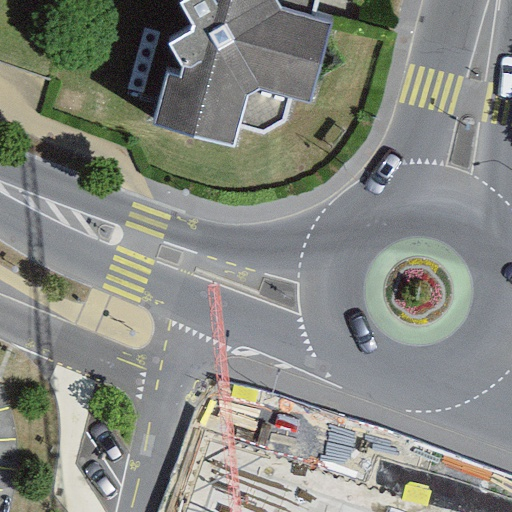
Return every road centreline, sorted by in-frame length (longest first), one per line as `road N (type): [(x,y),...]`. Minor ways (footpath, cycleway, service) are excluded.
road 1 (residential): [(142,511),(175,384),(217,272)]
road 2 (secondary): [(324,294),(348,350),(402,380),(462,371),(505,327)]
road 3 (secondary): [(217,272),(0,186)]
road 4 (unclassified): [(494,0),(451,196)]
road 5 (secondary): [(451,196),(388,196),(360,211),(326,263),(324,294)]
